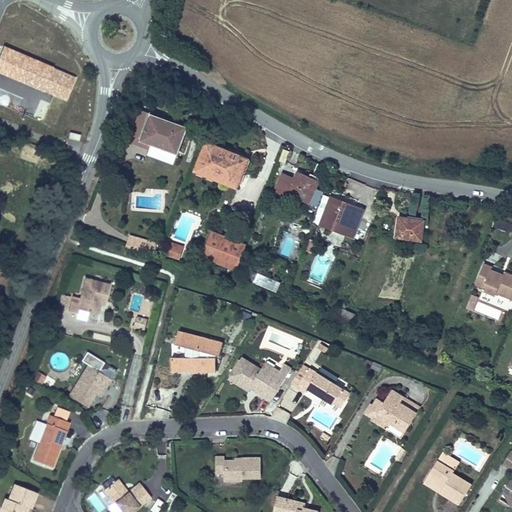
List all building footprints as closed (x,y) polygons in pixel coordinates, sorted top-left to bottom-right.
[(136,114),(129,140),(174,153),(181,126),(136,114)] [(80,135),(68,133),(67,140),(79,142),(80,135)] [(174,153),(129,140),(127,148),(144,152),(143,156),(172,163),(174,153)] [(206,144),(196,172),(235,187),(246,159),(206,144)] [(312,200),(319,179),(299,172),(296,179),(284,174),(276,198),(292,203),(295,194),(312,200)] [(363,212),(354,209),(356,204),(333,194),(323,216),(346,226),(342,235),(351,239),(363,212)] [(346,226),(323,216),(319,225),(342,235),(346,226)] [(420,223),(397,221),(396,241),(419,243),(420,223)] [(237,271),(245,248),(212,236),(205,259),(237,271)] [(130,238),(127,249),(139,253),(141,249),(152,252),(154,245),(130,238)] [(309,238),(306,249),(316,252),(319,241),(309,238)] [(176,260),(179,248),(173,246),(169,258),(176,260)] [(484,266),(476,288),(484,291),(483,294),(495,299),(497,296),(511,303),(511,277),(505,275),(504,278),(491,272),(492,270),(484,266)] [(253,273),(250,278),(265,285),(268,278),(263,276),(262,278),(253,273)] [(87,315),(86,320),(95,323),(97,312),(98,308),(102,310),(108,284),(85,280),(80,299),(73,297),(69,312),(78,314),(87,315)] [(470,293),(465,308),(473,311),(478,295),(470,293)] [(344,308),(341,314),(353,319),(356,313),(344,308)] [(137,316),(134,326),(144,329),(146,319),(137,316)] [(177,331),(174,344),(183,346),(183,355),(169,355),(170,369),(216,368),(215,353),(219,354),(222,342),(209,338),(200,340),(198,336),(177,331)] [(265,389),(263,393),(269,397),(290,366),(282,361),(277,369),(263,361),(259,367),(241,356),(228,374),(247,387),(249,384),(251,380),(265,389)] [(100,384),(105,387),(111,378),(88,364),(70,396),(87,406),(94,393),(100,384)] [(333,400),(341,387),(308,367),(298,384),(303,388),(305,386),(332,402),(333,400)] [(39,372),(36,381),(43,383),(46,375),(39,372)] [(249,384),(263,393),(265,389),(251,380),(249,384)] [(100,396),(105,387),(100,384),(94,393),(100,396)] [(347,391),(341,387),(333,400),(340,405),(347,391)] [(372,418),(383,424),(385,421),(394,420),(406,429),(416,411),(399,401),(403,395),(392,388),(386,397),(393,400),(390,404),(384,400),(378,397),(374,402),(371,401),(366,411),(373,415),(372,418)] [(399,401),(416,411),(420,405),(403,395),(399,401)] [(51,417),(31,460),(49,468),(67,424),(51,417)] [(385,421),(383,424),(402,436),(406,429),(394,420),(385,421)] [(323,431),(320,436),(326,440),(330,436),(323,431)] [(502,459),(511,465),(511,448),(509,447),(502,459)] [(451,466),(456,458),(440,448),(434,457),(451,466)] [(239,458),(230,458),(222,458),(222,454),(212,454),(212,469),(221,470),(221,477),(240,477),(240,475),(258,475),(257,454),(239,454),(239,458)] [(434,457),(423,475),(440,485),(437,489),(457,502),(469,482),(449,469),(451,466),(434,457)] [(116,473),(113,476),(124,490),(128,487),(116,473)] [(440,485),(423,475),(421,479),(437,489),(440,485)] [(124,490),(113,476),(103,484),(124,511),(126,511),(149,494),(140,482),(130,490),(128,487),(124,490)] [(508,498),(511,504),(511,477),(508,477),(500,490),(509,494),(508,498)] [(0,511),(23,511),(24,510),(27,511),(33,497),(11,488),(5,502),(1,501),(0,504),(0,511)] [(495,497),(511,507),(511,504),(508,498),(509,494),(500,490),(495,497)] [(157,494),(150,506),(156,509),(162,497),(157,494)] [(297,507),(297,500),(274,494),(268,511),(315,511),(301,508),(297,507)]
